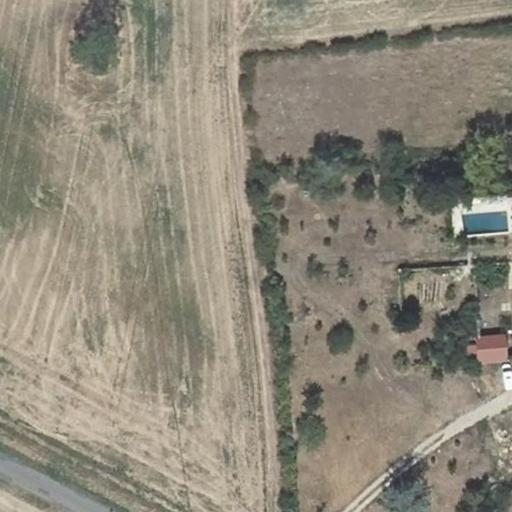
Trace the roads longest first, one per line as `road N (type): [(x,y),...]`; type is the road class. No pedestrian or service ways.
road 1 (track): [(228,0),(230,88),(275,511)]
road 2 (unknown): [(388,511),(505,397)]
